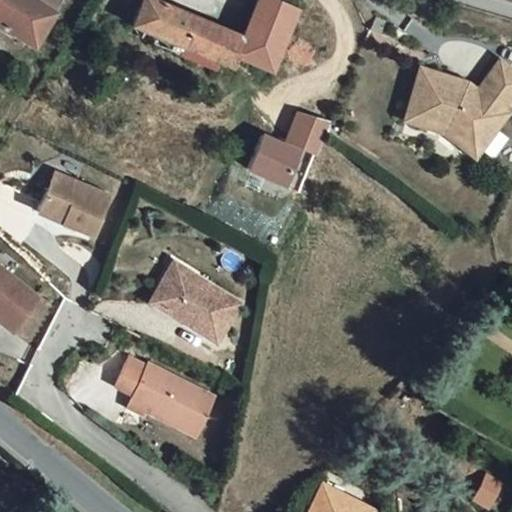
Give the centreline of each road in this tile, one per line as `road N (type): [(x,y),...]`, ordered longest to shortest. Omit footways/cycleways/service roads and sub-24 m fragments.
road 1 (residential): [(79,326),(45,362),(42,386),(51,406),(190,511)]
road 2 (tertiary): [(110,511),(0,419)]
